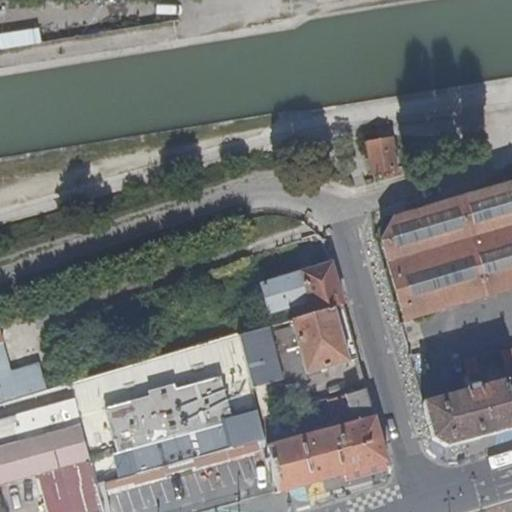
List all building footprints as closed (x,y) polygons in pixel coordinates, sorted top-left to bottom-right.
[(387,139),(365,144),(371,175),(393,171),(387,139)] [(511,289),(511,183),(457,200),(482,299),(484,305),(496,301),(494,295),(511,289)] [(401,323),(482,299),(457,200),(389,220),(378,241),(401,323)] [(293,268),(295,276),(328,267),(325,258),(319,260),(293,268)] [(289,308),(293,320),(339,307),(328,267),(295,276),(259,287),(268,315),(289,308)] [(302,375),(354,360),(339,307),(293,320),(286,322),(302,375)] [(211,327),(216,343),(236,338),(237,337),(232,321),(211,327)] [(278,381),(302,375),(286,322),(263,329),(278,381)] [(278,381),(263,329),(237,337),(236,338),(258,421),(287,412),(278,381)] [(215,458),(265,445),(258,421),(236,338),(216,343),(185,352),(215,458)] [(189,465),(215,458),(185,352),(167,358),(67,388),(96,491),(169,471),(189,465)] [(511,352),(498,357),(501,368),(502,383),(511,421),(511,352)] [(0,406),(12,404),(5,376),(0,356),(0,406)] [(462,394),(419,406),(430,443),(443,450),(480,439),(511,430),(511,421),(502,383),(476,390),(476,388),(463,391),(460,380),(464,379),(459,362),(441,367),(448,392),(460,389),(462,394)] [(44,394),(37,367),(5,376),(12,404),(44,394)] [(46,511),(101,511),(98,498),(96,491),(67,388),(54,392),(44,394),(12,404),(0,406),(0,485),(36,476),(46,511)] [(330,431),(265,449),(266,452),(277,493),(385,464),(364,393),(344,399),(351,426),(338,429),(337,423),(329,425),(330,431)] [(218,465),(266,452),(265,449),(265,445),(215,458),(218,465)] [(215,458),(189,465),(191,472),(218,465),(215,458)] [(171,477),(169,471),(96,491),(98,498),(171,477)]
